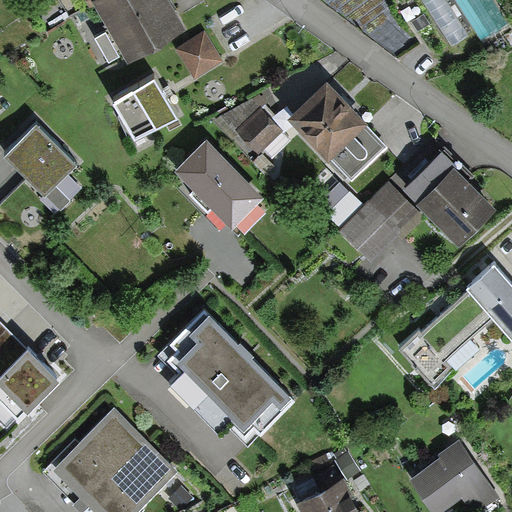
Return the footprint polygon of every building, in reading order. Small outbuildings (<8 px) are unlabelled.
[(95,0),(127,57),(182,26),(167,0),(95,0)] [(424,0),(452,43),(476,28),(488,46),(511,30),(511,27),(494,0),(424,0)] [(177,50),(196,79),(224,60),(206,32),(177,50)] [(111,99),(132,137),(172,116),(152,77),(111,99)] [(330,81),(289,118),(329,161),(333,157),(355,181),(391,148),(330,81)] [(277,156),(293,141),(255,103),(231,127),(259,155),(268,146),(277,156)] [(45,197),(76,167),(35,125),(4,155),(45,197)] [(174,172),(230,229),(262,198),(206,141),(174,172)] [(457,242),(493,206),(439,153),(403,189),(457,242)] [(320,203),(339,223),(363,201),(344,181),(320,203)] [(371,259),(418,213),(389,183),(342,229),(371,259)] [(2,191),(3,223),(35,222),(34,206),(23,207),(23,190),(2,191)] [(511,284),(493,263),(464,288),(467,292),(423,331),(419,327),(397,345),(433,387),(476,349),(468,340),(492,318),(511,340),(511,284)] [(252,445),(295,401),(205,312),(162,355),(180,373),(172,382),(226,434),(233,427),(252,445)] [(66,373),(34,344),(0,380),(0,383),(31,411),(66,373)] [(99,511),(134,511),(176,470),(116,410),(56,469),(99,511)] [(476,511),(477,511),(499,496),(458,441),(411,476),(437,511),(441,511),(464,495),(476,511)] [(296,500),(301,511),(362,511),(345,476),(296,500)]
